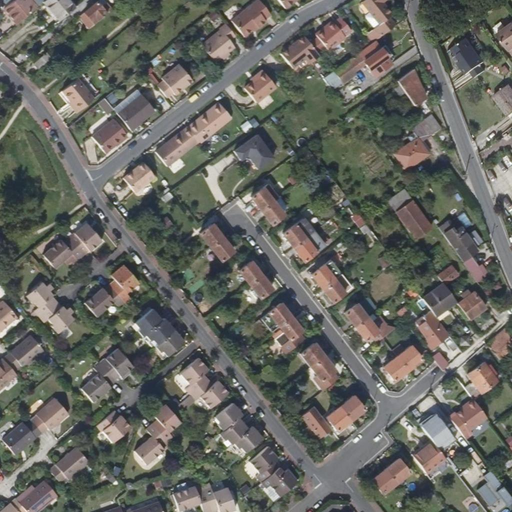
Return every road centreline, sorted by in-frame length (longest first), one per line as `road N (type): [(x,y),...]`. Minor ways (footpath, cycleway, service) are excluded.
road 1 (residential): [(87,183),(333,0)]
road 2 (residential): [(511,270),(410,0)]
road 3 (residential): [(237,218),(392,411)]
road 4 (residential): [(206,336),(323,486)]
road 5 (residential): [(0,68),(30,77),(32,97),(87,183)]
road 6 (residential): [(392,411),(500,319)]
